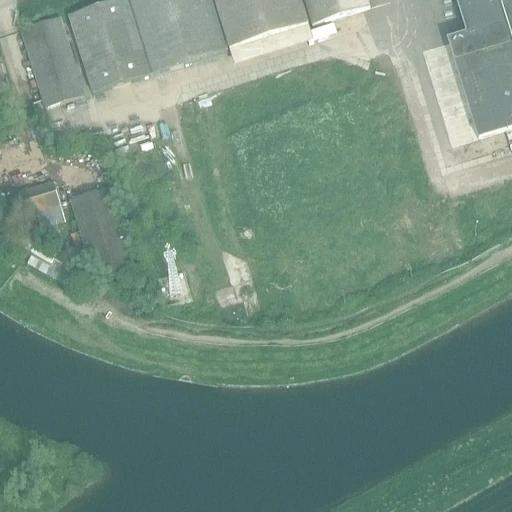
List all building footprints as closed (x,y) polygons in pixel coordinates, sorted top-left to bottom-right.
[(152,77),(129,0),(70,19),(92,95),(152,77)] [(129,0),(152,77),(226,54),(208,0),(129,0)] [(212,0),(229,54),(309,29),(299,0),(212,0)] [(370,10),(366,0),(303,0),(312,28),(370,10)] [(511,0),(456,0),(468,38),(449,44),(479,140),(511,130),(511,0)] [(44,110),(83,98),(59,22),(20,34),(44,110)] [(182,188),(183,182),(182,177),(181,171),(178,166),(175,162),(171,158),(166,155),(162,154),(154,152),(148,152),(141,154),(136,157),(132,161),(128,165),(125,170),(123,176),(122,182),(123,188),(124,193),(127,198),(130,202),(134,206),(141,210),(150,212),(158,212),(162,211),(168,208),(173,205),(176,201),(180,194),(182,188)] [(42,231),(65,224),(53,185),(20,195),(27,220),(37,216),(42,231)] [(95,281),(133,269),(109,193),(71,205),(95,281)] [(193,229),(193,226),(193,222),(192,219),(189,215),(185,212),(183,211),(178,211),(174,211),(171,212),(167,215),(165,219),(163,225),(164,229),(164,231),(166,234),(168,236),(172,239),(175,240),(178,241),(182,240),(184,239),(189,236),(192,232),(193,229)] [(184,301),(209,293),(204,276),(179,283),(184,301)]
